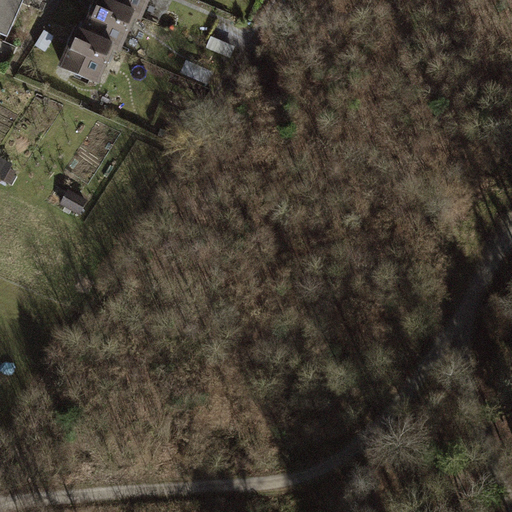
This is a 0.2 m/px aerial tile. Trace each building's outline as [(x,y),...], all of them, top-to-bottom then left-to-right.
[(25,0),(0,0),(0,32),(9,36),(25,0)] [(107,0),(106,3),(134,15),(140,18),(147,0),(107,0)] [(101,1),(85,36),(113,48),(119,51),(134,15),(106,3),(101,1)] [(80,34),(64,68),(97,83),(113,48),(85,36),(80,34)] [(62,205),(81,218),(91,203),(71,190),(62,205)]
